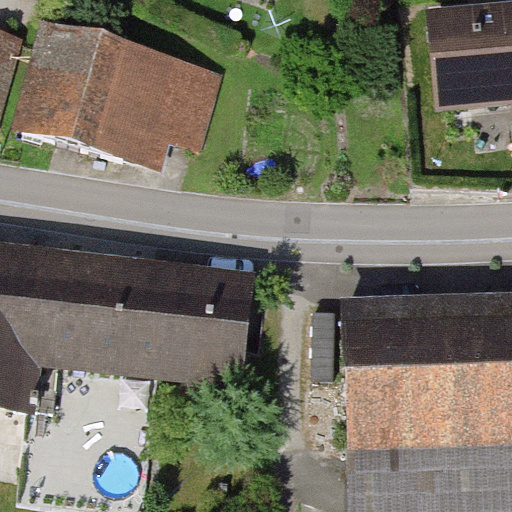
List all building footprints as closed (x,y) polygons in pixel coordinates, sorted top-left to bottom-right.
[(511,19),(436,27),(444,107),(511,100),(511,19)] [(214,78),(54,32),(24,137),(126,166),(135,135),(193,152),(214,78)] [(0,103),(17,45),(0,40),(0,103)] [(62,368),(243,389),(254,292),(45,267),(44,276),(34,365),(62,368)] [(44,276),(0,270),(0,411),(56,418),(62,368),(34,365),(44,276)] [(322,373),(345,373),(345,309),(322,308),(322,373)] [(511,453),(511,315),(346,321),(351,459),(353,459),(511,453)] [(511,511),(511,453),(353,459),(355,511),(511,511)]
